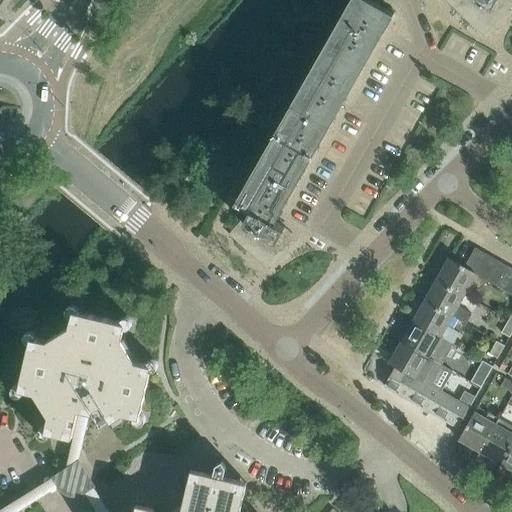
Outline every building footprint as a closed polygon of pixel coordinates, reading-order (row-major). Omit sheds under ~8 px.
[(239,218),(229,235),(269,271),(300,236),(275,222),(394,13),(370,0),(351,0),(236,203),(250,211),(244,222),(239,218)] [(444,0),(484,37),(511,5),(511,0),(444,0)] [(497,287),(509,267),(475,248),(464,267),(476,274),(475,275),(497,287)] [(437,280),(464,295),(476,274),(449,258),(437,280)] [(511,285),(511,268),(509,267),(497,287),(508,293),(511,285)] [(458,306),(464,295),(437,280),(425,301),(452,316),(466,324),(472,313),(458,306)] [(413,321),(440,337),(454,344),(460,333),(447,325),(452,316),(425,301),(413,321)] [(34,394),(48,416),(44,432),(72,439),(78,411),(92,414),(111,422),(123,415),(139,418),(152,366),(135,362),(121,340),(125,324),(73,311),(69,327),(47,341),(30,337),(18,390),(34,394)] [(511,333),(511,322),(509,320),(502,333),(510,337),(511,333)] [(413,321),(401,342),(428,358),(442,365),(454,344),(440,337),(413,321)] [(490,354),(498,358),(505,346),(497,341),(490,354)] [(389,364),(442,392),(454,372),(442,365),(428,358),(401,342),(389,364)] [(486,380),(493,367),(483,361),(476,374),(486,380)] [(394,371),(385,387),(409,401),(421,381),(416,379),(414,382),(394,371)] [(511,382),(505,378),(501,387),(511,392),(511,382)] [(445,394),(421,381),(409,401),(433,414),(445,394)] [(464,392),(459,402),(469,408),(475,398),(464,392)] [(459,402),(445,394),(433,414),(458,428),(469,408),(459,402)] [(459,440),(480,452),(497,422),(499,418),(498,419),(489,413),(486,419),(474,412),(459,440)] [(480,452),(501,464),(511,444),(511,430),(497,422),(480,452)] [(511,444),(501,464),(511,470),(511,444)] [(248,511),(242,502),(247,483),(224,477),(226,467),(222,460),(216,465),(214,475),(191,470),(181,511),(153,511),(154,509),(136,504),(134,511),(248,511)] [(66,469),(52,478),(57,486),(59,490),(62,493),(66,495),(70,496),(74,497),(78,496),(82,495),(85,493),(94,488),(78,463),(78,462),(66,469)]
